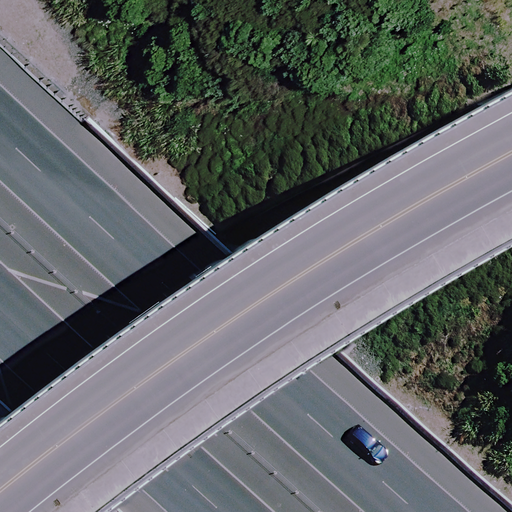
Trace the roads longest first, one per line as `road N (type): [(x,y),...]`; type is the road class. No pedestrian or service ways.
road 1 (tertiary): [(0,496),(328,265),(511,158)]
road 2 (motorway): [(0,126),(124,250),(414,511)]
road 3 (motorway): [(191,511),(0,322)]
